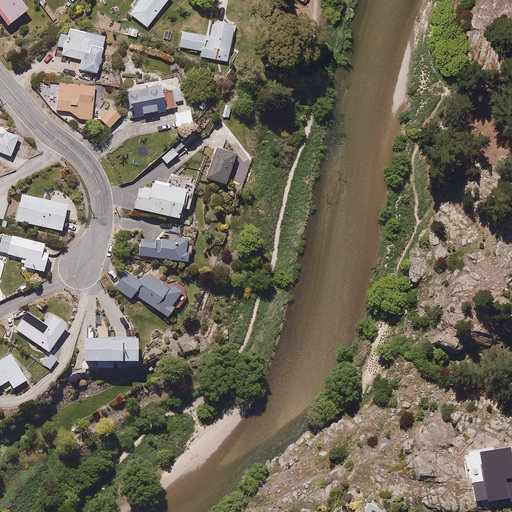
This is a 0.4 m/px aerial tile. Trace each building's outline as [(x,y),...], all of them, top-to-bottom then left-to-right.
[(0,0),(0,14),(7,24),(27,9),(20,0),(0,0)] [(167,0),(140,0),(131,13),(149,26),(167,0)] [(229,57),(233,23),(213,21),(213,27),(207,26),(206,34),(182,31),(180,46),(201,49),(201,54),(229,57)] [(107,35),(70,27),(69,35),(61,34),(59,47),(63,48),(62,55),(81,59),(79,68),(99,72),(107,35)] [(180,73),(128,85),(135,113),(179,102),(178,98),(186,96),(180,73)] [(92,118),(95,83),(59,81),(57,110),(71,110),(70,117),(92,118)] [(123,113),(113,106),(102,119),(112,127),(123,113)] [(0,151),(12,155),(20,130),(0,123),(0,151)] [(239,151),(218,144),(209,176),(230,183),(239,151)] [(196,177),(168,172),(166,182),(138,177),(133,205),(182,214),(184,206),(190,207),(196,177)] [(68,202),(23,192),(17,220),(62,230),(68,202)] [(2,232),(0,241),(0,249),(26,256),(24,267),(44,272),(50,244),(2,232)] [(141,234),(139,254),(189,259),(190,249),(187,249),(188,235),(170,233),(169,237),(141,234)] [(128,270),(116,286),(132,297),(135,294),(166,317),(175,306),(172,304),(181,292),(166,280),(162,285),(147,274),(143,280),(128,270)] [(27,310),(17,327),(51,348),(67,323),(50,313),(45,321),(27,310)] [(84,335),(84,356),(139,356),(139,335),(84,335)] [(28,375),(10,348),(0,354),(0,384),(11,378),(15,383),(28,375)] [(58,356),(50,351),(45,359),(53,365),(58,356)] [(471,483),(474,501),(484,499),(485,502),(508,498),(509,501),(511,500),(511,466),(511,467),(508,448),(478,453),(482,482),(471,483)]
